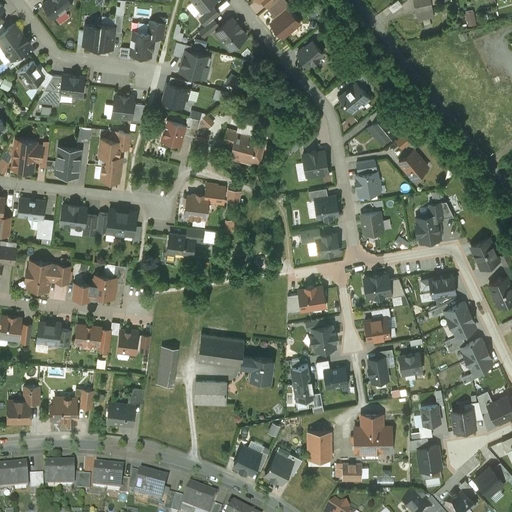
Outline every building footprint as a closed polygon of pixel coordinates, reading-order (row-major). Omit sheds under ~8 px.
[(46,0),(43,3),(54,17),(72,3),(69,0),(46,0)] [(214,0),(192,0),(201,10),(201,11),(211,3),(214,0)] [(285,0),(276,0),(268,7),(274,14),(271,17),(274,21),(288,9),(285,6),(288,3),(285,0)] [(413,0),(418,19),(433,16),(430,0),(413,0)] [(211,3),(201,11),(201,10),(196,14),(200,18),(213,6),(211,3)] [(213,6),(200,18),(205,25),(213,19),(219,13),(213,6)] [(288,9),(274,21),(277,24),(274,26),(281,35),(287,30),(289,32),(300,23),(288,9)] [(467,24),(475,24),(475,10),(467,10),(467,24)] [(123,15),(116,14),(114,26),(115,26),(114,31),(121,31),(123,15)] [(236,24),(231,18),(215,32),(229,49),(246,35),(241,29),(242,28),(237,23),(236,24)] [(205,25),(199,30),(204,36),(218,25),(213,19),(205,25)] [(165,22),(149,21),(148,32),(153,33),(153,36),(163,37),(165,22)] [(6,29),(0,33),(0,41),(4,47),(21,34),(20,32),(21,31),(18,28),(18,29),(14,23),(6,29)] [(96,25),(86,24),(85,30),(84,33),(83,44),(94,45),(93,49),(97,49),(101,24),(97,23),(96,25)] [(114,26),(101,24),(97,49),(102,50),(102,46),(112,48),(114,31),(115,26),(114,26)] [(148,32),(133,30),(132,38),(131,38),(130,45),(131,45),(130,53),(150,56),(153,36),(153,33),(148,32)] [(4,47),(3,47),(11,59),(21,51),(31,44),(27,40),(28,39),(24,34),(23,34),(22,33),(21,34),(4,47)] [(192,45),(176,41),(172,54),(184,58),(186,50),(190,51),(192,45)] [(312,41),(297,53),(307,66),(312,62),(313,63),(318,58),(317,57),(322,53),(312,41)] [(184,58),(181,71),(201,77),(204,66),(208,67),(211,57),(190,51),(186,50),(184,58)] [(11,59),(6,62),(11,68),(25,57),(21,51),(11,59)] [(32,59),(18,70),(30,87),(34,84),(45,76),(43,74),(47,71),(40,62),(36,65),(32,59)] [(367,81),(356,69),(347,76),(353,84),(356,81),(361,86),(367,81)] [(45,76),(34,84),(37,89),(40,83),(45,87),(53,74),(47,71),(43,74),(45,76)] [(62,75),(53,74),(45,87),(44,89),(60,91),(62,75)] [(83,77),(62,74),(62,75),(60,91),(60,92),(73,94),(74,95),(79,96),(81,94),(83,77)] [(171,76),(169,83),(186,88),(188,81),(171,76)] [(1,85),(9,89),(13,80),(4,77),(1,85)] [(353,84),(349,87),(345,90),(338,96),(351,112),(358,107),(352,100),(357,96),(363,103),(370,98),(361,86),(356,81),(353,84)] [(166,88),(162,101),(181,106),(183,99),(187,100),(190,89),(186,88),(169,83),(167,88),(166,88)] [(127,95),(121,94),(121,95),(115,94),(112,114),(120,115),(120,116),(130,118),(131,118),(133,102),(133,98),(127,97),(127,95)] [(145,104),(133,102),(131,118),(130,118),(130,120),(140,121),(145,104)] [(385,102),(377,108),(382,114),(384,113),(390,108),(385,102)] [(390,108),(384,113),(388,118),(394,113),(390,108)] [(382,114),(372,123),(378,131),(376,133),(382,140),(397,128),(388,118),(384,113),(382,114)] [(211,133),(209,132),(212,117),(202,115),(196,140),(208,143),(211,133)] [(200,119),(192,117),(189,126),(187,134),(195,136),(200,119)] [(185,125),(168,120),(163,139),(180,144),(183,133),(185,125)] [(312,126),(299,139),(306,146),(319,133),(312,126)] [(265,139),(226,128),(223,140),(233,143),(229,158),(259,165),(265,139)] [(408,129),(396,139),(403,148),(405,146),(410,142),(415,137),(408,129)] [(131,132),(118,130),(117,140),(120,141),(120,147),(129,148),(131,132)] [(117,140),(101,138),(99,155),(108,156),(107,164),(116,166),(117,163),(117,158),(118,158),(120,147),(120,141),(117,140)] [(35,141),(18,139),(18,140),(17,144),(15,144),(15,145),(12,167),(12,168),(13,168),(32,170),(33,170),(33,169),(34,159),(41,160),(41,159),(41,154),(42,145),(36,144),(36,142),(37,141),(35,141)] [(410,142),(405,146),(410,152),(412,150),(412,149),(413,149),(415,147),(410,142)] [(79,149),(59,146),(58,147),(59,147),(56,172),(55,172),(55,173),(56,173),(76,176),(77,176),(77,175),(80,150),(80,149),(79,149)] [(424,162),(413,150),(413,149),(412,149),(412,150),(410,152),(399,161),(398,161),(399,162),(412,177),(413,178),(422,170),(419,166),(424,162)] [(323,150),(316,151),(316,150),(310,151),(310,153),(304,154),(303,154),(302,154),(303,155),(306,174),(306,175),(307,175),(307,174),(311,174),(312,176),(323,175),(322,172),(327,171),(328,171),(327,170),(324,151),(324,150),(323,150)] [(1,157),(0,159),(0,169),(6,172),(11,160),(1,157)] [(374,159),(356,162),(358,171),(376,168),(374,159)] [(107,164),(103,164),(101,179),(118,181),(121,164),(117,163),(116,166),(107,164)] [(376,168),(358,171),(358,174),(355,175),(356,180),(355,180),(356,185),(357,185),(359,194),(377,191),(376,184),(379,184),(378,178),(377,178),(376,168)] [(216,185),(207,183),(205,195),(208,195),(207,201),(223,203),(224,187),(216,186),(216,185)] [(326,187),(308,190),(310,200),(315,199),(328,197),(326,187)] [(240,202),(241,189),(228,188),(227,200),(240,202)] [(196,196),(187,195),(187,198),(185,198),(184,204),(186,204),(185,216),(195,217),(195,215),(206,217),(207,201),(208,195),(205,195),(196,194),(196,196)] [(328,197),(315,199),(318,217),(324,216),(325,218),(331,216),(331,215),(338,214),(335,196),(328,197)] [(45,201),(20,198),(18,215),(42,218),(45,201)] [(373,209),(383,208),(383,199),(372,199),(373,209)] [(446,201),(428,204),(429,204),(431,214),(436,213),(437,218),(453,216),(446,201)] [(77,205),(69,204),(69,205),(62,205),(60,224),(83,227),(84,227),(85,214),(86,207),(77,206),(77,205)] [(136,212),(109,209),(108,214),(106,231),(106,232),(114,233),(116,234),(122,235),(122,234),(133,235),(134,225),(136,212)] [(379,211),(361,214),(364,233),(383,230),(379,211)] [(108,214),(98,212),(98,216),(96,230),(106,231),(108,214)] [(431,214),(417,217),(416,217),(416,218),(417,224),(416,224),(415,224),(415,225),(416,225),(417,233),(417,234),(418,234),(419,234),(420,240),(419,240),(420,241),(439,237),(439,238),(440,237),(440,236),(440,237),(437,218),(436,213),(431,214)] [(98,216),(85,214),(84,227),(83,227),(82,232),(96,234),(96,230),(98,216)] [(11,217),(2,216),(1,219),(0,218),(0,233),(8,235),(11,217)] [(226,218),(224,229),(235,231),(237,219),(226,218)] [(141,226),(134,225),(133,235),(140,236),(141,226)] [(203,229),(187,227),(186,235),(194,236),(194,240),(202,241),(203,229)] [(318,227),(300,230),(302,242),(316,239),(316,237),(320,236),(318,227)] [(52,231),(37,229),(36,236),(51,238),(52,231)] [(186,235),(169,233),(167,252),(175,253),(175,255),(184,257),(184,254),(192,255),(194,240),(194,236),(186,235)] [(316,237),(316,239),(319,255),(339,251),(336,233),(330,234),(329,233),(322,234),(322,236),(320,236),(316,237)] [(399,235),(394,242),(404,249),(409,242),(399,235)] [(488,237),(471,245),(475,255),(476,254),(482,267),(499,260),(488,237)] [(16,248),(0,245),(0,256),(1,256),(0,260),(0,261),(14,264),(16,248)] [(511,261),(509,256),(507,251),(499,255),(504,266),(511,262),(511,261)] [(53,263),(31,260),(30,269),(27,268),(25,279),(28,279),(27,286),(47,289),(49,279),(54,280),(56,264),(53,263)] [(70,265),(56,264),(54,280),(68,281),(70,265)] [(126,265),(114,264),(113,276),(115,277),(114,282),(124,283),(126,265)] [(388,279),(387,274),(379,275),(379,274),(372,276),(364,278),(367,297),(375,295),(375,296),(383,295),(383,294),(390,293),(391,293),(388,279)] [(452,274),(421,280),(422,288),(431,287),(432,296),(455,292),(452,274)] [(113,276),(96,275),(96,276),(94,278),(93,285),(95,287),(94,293),(92,293),(92,294),(112,297),(114,282),(115,277),(113,276)] [(511,289),(506,276),(489,284),(495,296),(494,296),(499,306),(511,299),(511,289)] [(388,279),(391,293),(390,293),(391,297),(405,294),(399,278),(388,279)] [(306,288),(298,290),(299,293),(302,309),(325,306),(322,286),(314,287),(314,285),(306,287),(306,288)] [(287,295),(287,313),(302,310),(302,309),(299,293),(287,295)] [(466,307),(463,301),(449,308),(445,310),(448,316),(446,317),(450,323),(470,314),(467,307),(466,307)] [(433,316),(445,310),(449,308),(446,302),(430,310),(433,316)] [(389,306),(371,309),(372,318),(386,316),(386,317),(390,316),(389,306)] [(473,321),(470,314),(450,323),(453,330),(454,329),(456,335),(475,327),(472,321),(473,321)] [(15,316),(9,315),(9,316),(1,315),(0,325),(2,326),(1,335),(7,335),(7,337),(18,339),(20,323),(21,319),(15,318),(15,316)] [(388,327),(386,317),(386,316),(372,318),(365,320),(368,339),(389,336),(388,327)] [(312,328),(325,325),(324,317),(306,320),(308,329),(312,328)] [(52,323),(39,321),(37,340),(57,343),(58,343),(59,328),(60,322),(52,321),(52,323)] [(31,324),(20,323),(18,339),(21,339),(21,341),(29,341),(31,324)] [(93,326),(77,324),(75,341),(84,342),(83,344),(84,345),(88,346),(90,345),(90,343),(97,344),(99,329),(96,329),(93,326)] [(325,325),(312,328),(313,334),(311,334),(312,343),(314,342),(315,349),(335,346),(334,339),(336,339),(334,331),(332,331),(332,324),(325,325)] [(388,327),(389,336),(396,334),(394,326),(388,327)] [(70,329),(59,328),(58,343),(57,343),(57,344),(68,346),(70,329)] [(110,331),(99,329),(97,344),(97,347),(108,348),(110,331)] [(131,330),(120,329),(118,346),(123,347),(122,352),(135,353),(135,349),(140,350),(142,334),(137,333),(131,332),(131,330)] [(444,341),(447,346),(463,339),(461,333),(456,335),(444,341)] [(150,335),(142,334),(140,350),(140,351),(148,352),(150,335)] [(483,343),(480,338),(466,344),(462,346),(464,352),(463,353),(467,360),(487,350),(484,343),(483,343)] [(450,352),(462,346),(466,344),(463,339),(447,346),(450,352)] [(177,347),(161,345),(157,383),(173,385),(177,347)] [(377,351),(378,358),(384,357),(393,356),(392,348),(377,351)] [(490,357),(487,350),(467,360),(470,366),(471,366),(473,372),(478,370),(492,363),(489,357),(490,357)] [(422,369),(419,352),(399,355),(403,374),(416,372),(415,370),(422,369)] [(272,359),(254,356),(254,357),(252,367),(251,378),(269,381),(272,359)] [(254,357),(202,413),(200,423),(201,423),(252,367),(254,357)] [(384,357),(378,358),(368,359),(370,367),(368,367),(369,374),(371,374),(372,381),(388,378),(384,357)] [(318,378),(324,377),(323,369),(330,368),(328,359),(315,362),(318,378)] [(310,379),(307,363),(290,367),(296,401),(312,398),(313,398),(312,393),(312,391),(313,391),(311,379),(310,379)] [(348,384),(345,365),(330,368),(323,369),(324,377),(326,388),(348,384)] [(478,370),(473,372),(461,377),(464,383),(480,375),(478,370)] [(220,381),(195,380),(195,403),(225,403),(226,391),(225,391),(225,393),(217,393),(217,382),(219,382),(220,381)] [(39,385),(24,385),(24,400),(24,402),(30,402),(30,403),(39,403),(39,385)] [(144,388),(130,386),(129,394),(135,395),(134,402),(142,403),(144,388)] [(94,390),(76,388),(75,396),(74,397),(78,397),(78,406),(91,407),(94,390)] [(393,396),(400,394),(399,388),(391,390),(393,396)] [(441,389),(435,390),(437,401),(439,404),(444,403),(441,389)] [(487,390),(477,395),(478,401),(482,412),(490,410),(487,404),(493,402),(487,390)] [(204,398),(161,392),(157,418),(200,424),(201,423),(200,423),(202,413),(204,399),(204,398)] [(312,393),(313,398),(312,398),(314,406),(322,404),(320,392),(312,393)] [(490,410),(496,422),(511,414),(511,407),(511,405),(511,404),(511,403),(507,393),(499,397),(500,399),(493,402),(487,404),(490,410)] [(75,396),(62,396),(62,400),(54,400),(54,406),(50,406),(50,418),(65,418),(65,422),(75,422),(75,409),(78,409),(78,406),(78,397),(74,397),(75,396)] [(24,400),(8,400),(8,422),(30,422),(30,403),(30,402),(24,402),(24,400)] [(482,412),(478,401),(470,402),(471,407),(472,406),(474,419),(483,418),(482,412)] [(127,406),(112,404),(112,403),(111,402),(109,418),(118,419),(117,423),(132,425),(135,405),(127,404),(127,406)] [(455,430),(475,427),(474,419),(472,406),(471,407),(470,402),(464,403),(464,408),(452,410),(455,430)] [(430,423),(440,422),(437,404),(421,407),(424,425),(430,423)] [(382,414),(361,414),(361,426),(354,426),(354,438),(354,451),(369,451),(370,458),(378,458),(377,451),(391,451),(391,437),(391,425),(383,425),(382,414)] [(430,423),(424,425),(418,425),(420,437),(427,436),(432,435),(430,423)] [(330,430),(307,430),(308,459),(331,458),(330,430)] [(511,435),(501,441),(506,451),(511,448),(511,435)] [(410,450),(417,449),(417,448),(429,446),(427,436),(420,437),(409,439),(410,450)] [(255,467),(261,454),(260,453),(243,445),(234,465),(240,468),(239,469),(245,472),(246,471),(252,474),(255,467)] [(423,478),(441,475),(440,467),(441,467),(438,445),(429,446),(417,448),(417,449),(420,470),(421,470),(423,478)] [(261,454),(255,467),(260,470),(268,453),(262,450),(260,453),(261,454)] [(287,472),(292,461),(287,458),(276,453),(265,474),(282,482),(287,472)] [(287,458),(292,461),(287,472),(293,475),(302,459),(289,453),(287,458)] [(500,461),(492,468),(504,482),(511,475),(500,461)] [(361,463),(342,463),(342,468),(342,480),(361,480),(361,463)] [(59,465),(45,465),(45,486),(60,486),(59,465)] [(74,465),(59,465),(60,486),(74,486),(74,465)] [(489,495),(504,482),(492,468),(489,465),(475,479),(489,495)] [(26,466),(12,467),(14,488),(28,487),(26,466)] [(109,468),(95,466),(92,487),(106,489),(109,468)] [(12,467),(0,468),(0,489),(14,488),(12,467)] [(123,469),(109,468),(106,489),(120,490),(122,479),(123,469)] [(155,477),(141,473),(134,495),(149,499),(149,497),(160,500),(161,500),(163,491),(167,480),(156,477),(155,477)] [(130,480),(122,479),(120,490),(119,493),(128,494),(130,480)] [(462,490),(468,496),(475,490),(465,479),(458,485),(462,490)] [(203,491),(189,486),(182,506),(195,510),(203,491)] [(495,501),(505,493),(500,487),(491,495),(495,501)] [(450,511),(467,511),(476,505),(468,496),(462,490),(457,495),(456,493),(450,499),(451,500),(445,505),(450,511)] [(175,494),(163,491),(161,500),(160,500),(158,507),(171,511),(175,494)] [(209,511),(216,496),(203,491),(195,510),(199,511),(209,511)] [(427,511),(430,510),(425,504),(416,493),(403,504),(408,511),(407,511),(427,511)] [(175,494),(171,511),(174,511),(177,511),(183,496),(175,494)] [(431,499),(425,504),(430,510),(427,511),(439,511),(442,510),(431,499)] [(334,502),(327,511),(348,511),(347,511),(348,509),(342,505),(341,507),(334,502)]
